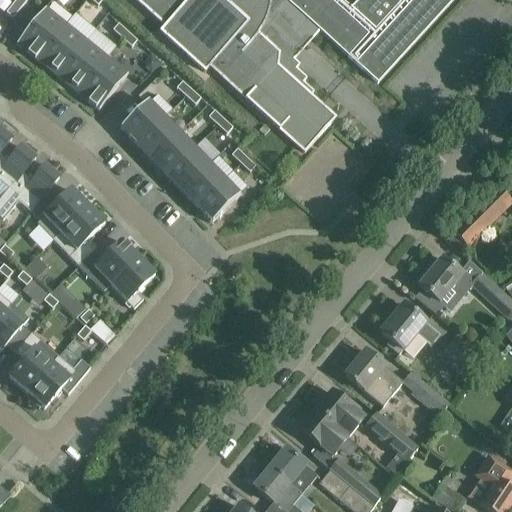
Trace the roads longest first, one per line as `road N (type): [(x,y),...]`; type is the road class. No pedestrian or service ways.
road 1 (residential): [(0,65),(23,112),(192,274),(44,452),(0,414)]
road 2 (residential): [(163,511),(437,176),(511,103)]
